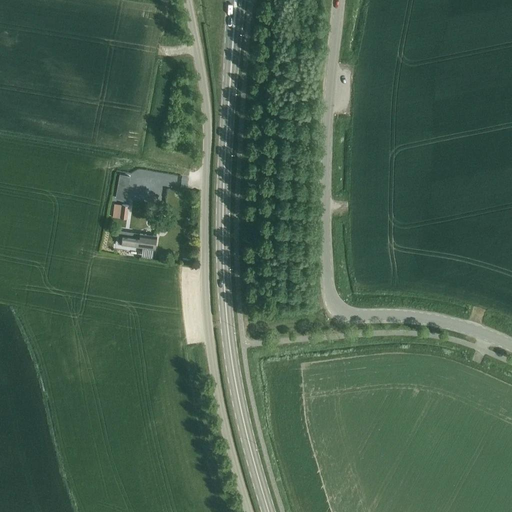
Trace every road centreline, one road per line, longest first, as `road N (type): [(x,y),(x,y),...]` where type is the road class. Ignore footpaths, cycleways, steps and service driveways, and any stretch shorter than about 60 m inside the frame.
road 1 (unclassified): [(251,511),(219,395),(205,297),(208,129),(188,0)]
road 2 (primary): [(272,511),(236,389),(226,310),(223,173),(235,0)]
road 3 (unclassified): [(511,346),(423,319),(358,318),(331,297),(339,0)]
